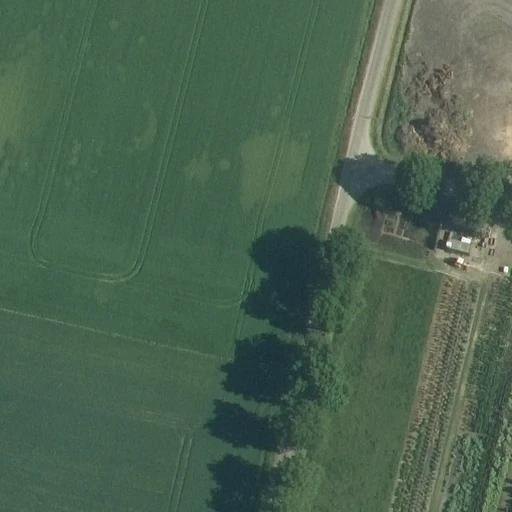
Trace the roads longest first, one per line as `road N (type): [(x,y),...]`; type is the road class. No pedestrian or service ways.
road 1 (unclassified): [(269,511),(391,0)]
road 2 (track): [(349,169),(511,199)]
